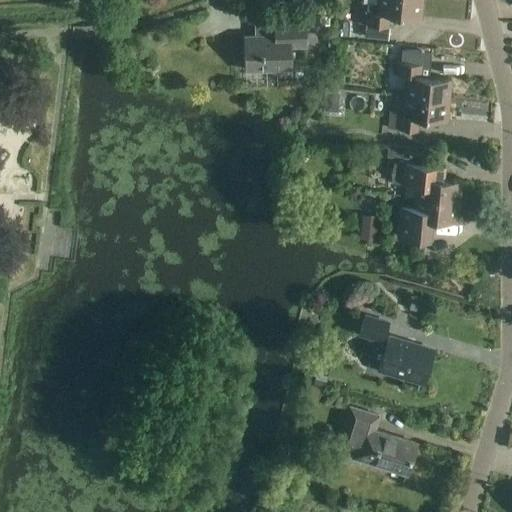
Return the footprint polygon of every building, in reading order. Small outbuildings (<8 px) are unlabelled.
[(421,0),(377,0),(377,4),(366,3),(365,12),(358,11),(357,23),(364,24),(363,37),(387,40),(389,27),(386,26),(388,15),(419,18),(421,0)] [(291,48),(307,47),(306,20),(274,21),(275,35),(244,36),(245,70),(292,69),(291,48)] [(337,39),(328,39),(327,47),(337,47),(337,39)] [(405,76),(403,96),(450,100),(452,79),(428,77),(431,52),(402,49),(401,62),(394,62),(393,74),(405,76)] [(338,112),(339,93),(325,92),(324,111),(338,112)] [(450,100),(403,96),(402,107),(390,106),(388,129),(418,132),(419,119),(448,121),(450,100)] [(386,157),(408,158),(409,150),(386,149),(386,157)] [(416,185),(415,197),(457,201),(459,180),(442,179),(443,167),(404,163),(402,184),(416,185)] [(307,201),(314,202),(322,202),(322,191),(308,190),(307,201)] [(457,201),(415,197),(413,209),(398,207),(395,237),(428,240),(430,220),(455,222),(457,201)] [(378,216),(361,215),(359,238),(376,240),(378,216)] [(422,251),(422,262),(443,263),(443,251),(422,251)] [(383,370),(420,381),(424,382),(434,349),(386,335),(389,323),(364,316),(359,334),(383,341),(381,346),(389,348),(383,370)] [(327,377),(316,374),(313,384),(324,388),(327,377)] [(306,400),(308,401),(316,403),(321,388),(312,386),(310,385),(306,400)] [(336,443),(336,445),(352,450),(350,456),(403,472),(407,473),(417,442),(375,429),(380,415),(376,414),(348,405),(336,443)]
